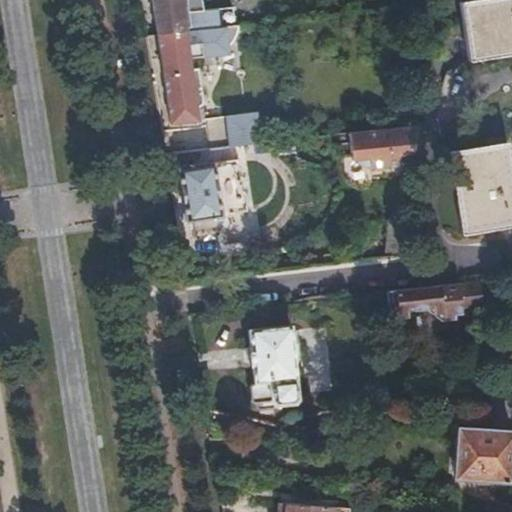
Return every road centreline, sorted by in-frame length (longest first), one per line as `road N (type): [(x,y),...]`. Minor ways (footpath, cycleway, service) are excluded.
road 1 (residential): [(45,211),(93,511)]
road 2 (residential): [(12,0),(45,211)]
